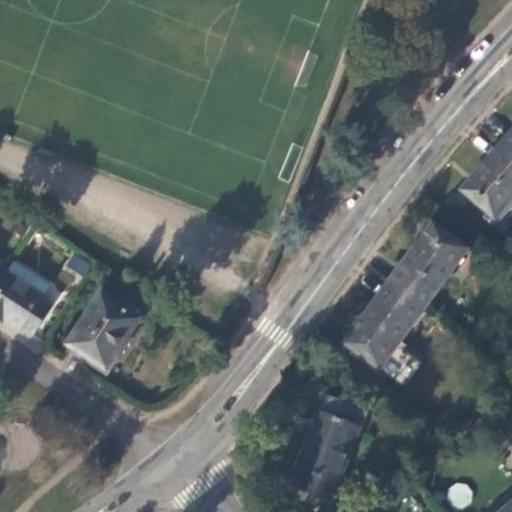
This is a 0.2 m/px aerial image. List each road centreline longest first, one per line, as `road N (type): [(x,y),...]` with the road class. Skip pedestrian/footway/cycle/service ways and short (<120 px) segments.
road 1 (tertiary): [(175,464),(410,169),(511,55)]
road 2 (residential): [(0,346),(175,464)]
